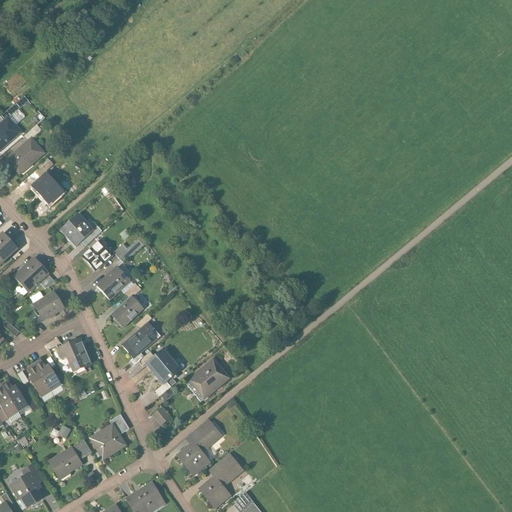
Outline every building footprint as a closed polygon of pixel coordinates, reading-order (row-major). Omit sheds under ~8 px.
[(23,98),(14,106),(18,111),(27,103),(23,98)] [(0,117),(0,119),(4,124),(8,119),(18,111),(14,106),(0,117)] [(0,153),(22,134),(8,119),(4,124),(0,126),(0,153)] [(37,127),(23,139),(27,143),(31,140),(41,132),(37,127)] [(44,155),(31,140),(27,143),(7,162),(20,177),(44,155)] [(53,167),(47,160),(42,166),(39,168),(44,175),(45,174),(53,167)] [(45,174),(44,175),(29,190),(49,211),(65,196),(45,174)] [(106,188),(101,192),(105,197),(110,192),(106,188)] [(93,231),(78,215),(60,232),(75,248),(80,243),(93,231)] [(93,231),(80,243),(84,248),(87,246),(95,238),(101,233),(97,228),(93,231)] [(0,268),(18,251),(3,235),(0,237),(0,268)] [(87,246),(91,250),(98,243),(99,242),(95,238),(87,246)] [(128,249),(123,244),(113,253),(123,264),(145,244),(140,238),(128,249)] [(108,251),(113,247),(106,239),(101,243),(108,251)] [(112,257),(98,243),(91,250),(83,257),(97,272),(112,257)] [(49,276),(33,260),(14,279),(29,295),(40,284),(49,276)] [(122,264),(116,270),(129,283),(120,292),(124,296),(135,286),(139,282),(122,264)] [(116,270),(116,269),(95,288),(109,302),(120,292),(129,283),(116,270)] [(40,284),(45,290),(48,288),(55,284),(49,276),(40,284)] [(135,286),(124,296),(129,302),(133,298),(140,291),(135,286)] [(64,309),(54,293),(52,294),(33,306),(40,317),(43,322),(64,309)] [(117,313),(129,302),(124,296),(112,308),(117,313)] [(144,310),(133,298),(129,302),(117,313),(113,317),(125,329),(144,310)] [(135,327),(139,331),(148,324),(151,321),(148,316),(135,327)] [(43,322),(40,317),(30,324),(33,329),(43,322)] [(18,334),(6,324),(2,328),(15,338),(18,334)] [(155,333),(148,324),(139,331),(125,343),(138,357),(138,358),(141,355),(158,341),(153,335),(155,333)] [(60,345),(56,340),(46,347),(49,352),(60,345)] [(82,341),(58,351),(63,362),(67,360),(74,376),(93,368),(82,341)] [(182,371),(164,351),(154,359),(145,367),(163,387),(167,384),(182,371)] [(139,364),(145,359),(141,355),(138,358),(138,357),(130,363),(134,368),(139,364)] [(145,367),(154,359),(150,355),(145,359),(139,364),(143,369),(145,367)] [(46,370),(41,361),(34,366),(52,395),(62,389),(55,378),(49,368),(46,370)] [(229,381),(213,362),(188,383),(204,402),(229,381)] [(34,366),(27,370),(32,379),(29,380),(42,401),(52,395),(34,366)] [(22,374),(18,377),(24,386),(28,384),(22,374)] [(61,374),(55,378),(62,389),(64,393),(71,388),(61,374)] [(13,391),(8,382),(1,386),(19,415),(28,409),(22,399),(16,389),(13,391)] [(171,389),(167,384),(163,387),(155,394),(160,399),(171,389)] [(1,386),(0,386),(0,407),(2,411),(9,421),(19,415),(1,386)] [(62,389),(52,395),(55,399),(64,393),(62,389)] [(176,395),(171,389),(160,399),(164,404),(176,395)] [(28,395),(22,399),(28,409),(31,414),(37,410),(28,395)] [(52,395),(42,401),(45,405),(55,399),(52,395)] [(28,409),(19,415),(22,419),(31,414),(28,409)] [(171,420),(161,409),(153,417),(162,428),(171,420)] [(2,411),(0,412),(0,422),(2,425),(9,421),(2,411)] [(19,415),(9,421),(12,426),(22,419),(19,415)] [(110,424),(112,427),(113,427),(119,436),(128,431),(120,418),(110,424)] [(223,437),(209,420),(186,439),(192,446),(178,458),(193,476),(209,463),(202,455),(223,437)] [(119,436),(113,427),(112,427),(90,440),(103,461),(126,447),(119,436)] [(70,432),(62,428),(58,436),(65,440),(70,432)] [(84,443),(72,450),(79,463),(92,455),(84,443)] [(79,463),(72,450),(51,463),(62,482),(70,477),(69,475),(82,467),(79,463)] [(243,473),(229,456),(209,474),(213,479),(200,491),(215,509),(230,497),(223,489),(243,473)] [(23,472),(26,477),(28,476),(38,492),(41,491),(38,487),(43,484),(32,467),(23,472)] [(93,474),(87,478),(93,487),(99,483),(93,474)] [(38,492),(28,476),(26,477),(9,488),(19,503),(21,501),(27,511),(41,502),(36,494),(38,492)] [(152,486),(152,484),(127,501),(133,511),(153,511),(165,504),(152,486)] [(238,511),(246,511),(253,506),(244,495),(232,505),(238,511)] [(6,497),(1,500),(4,504),(9,511),(12,511),(15,510),(6,497)]
